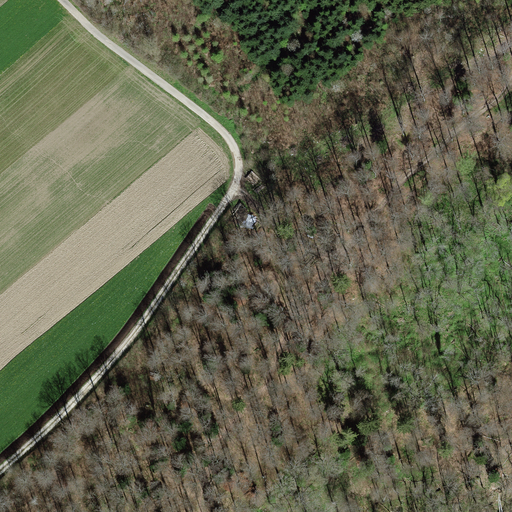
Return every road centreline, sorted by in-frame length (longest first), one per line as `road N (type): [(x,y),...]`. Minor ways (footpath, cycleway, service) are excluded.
road 1 (track): [(59,0),(215,125),(237,157),(238,200)]
road 2 (track): [(0,465),(188,262)]
